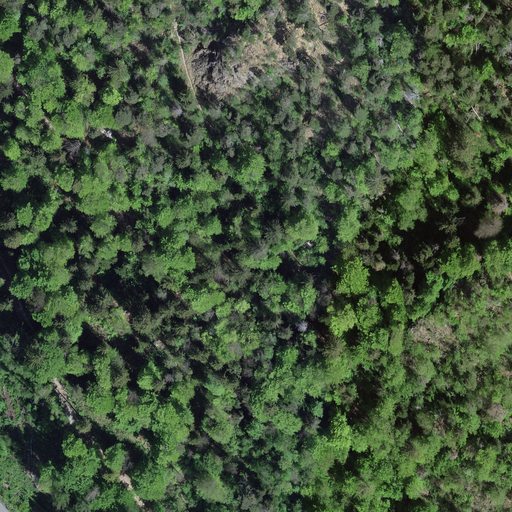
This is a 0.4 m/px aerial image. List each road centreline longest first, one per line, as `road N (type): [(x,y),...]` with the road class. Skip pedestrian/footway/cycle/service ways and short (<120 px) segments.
road 1 (track): [(0,57),(100,197),(178,281),(202,344),(245,373),(374,511)]
road 2 (track): [(147,511),(90,446),(57,385)]
road 3 (track): [(57,385),(0,272)]
